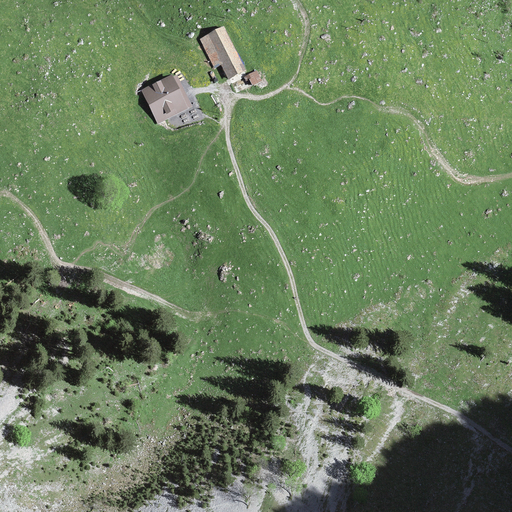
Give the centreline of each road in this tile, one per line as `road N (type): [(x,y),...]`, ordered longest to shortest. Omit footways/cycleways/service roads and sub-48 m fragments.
road 1 (track): [(222,125),(251,210),(289,268),(312,347),(458,414),(511,451)]
road 2 (track): [(229,102),(190,54),(127,0)]
